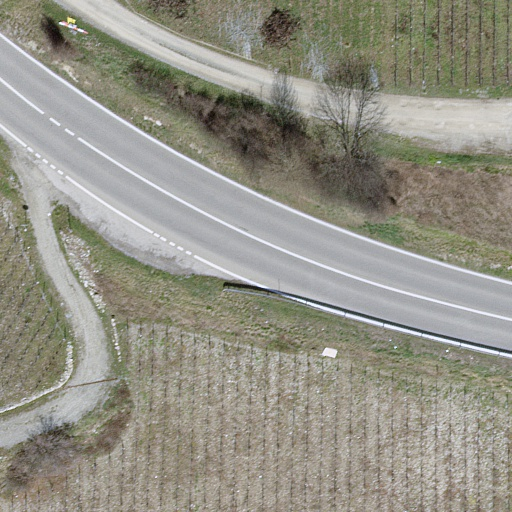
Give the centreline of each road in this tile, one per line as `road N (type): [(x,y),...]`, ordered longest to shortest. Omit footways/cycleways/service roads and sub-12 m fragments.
road 1 (secondary): [(511,336),(327,280),(142,193),(0,88)]
road 2 (track): [(0,440),(65,417),(96,381),(94,333),(51,258),(52,126)]
